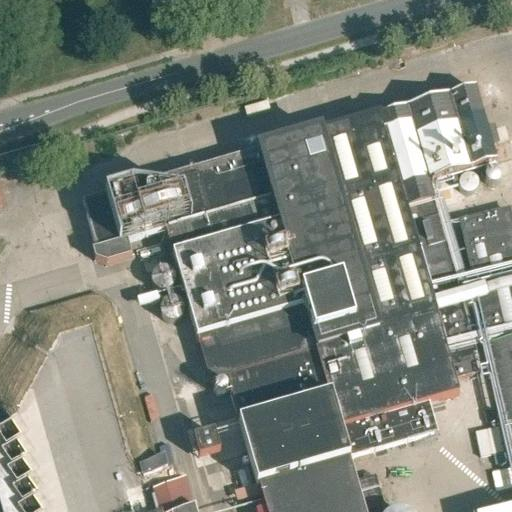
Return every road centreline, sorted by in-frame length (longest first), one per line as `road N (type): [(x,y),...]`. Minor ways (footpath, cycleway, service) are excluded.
road 1 (tertiary): [(0,126),(216,62)]
road 2 (tertiary): [(216,62),(426,0)]
